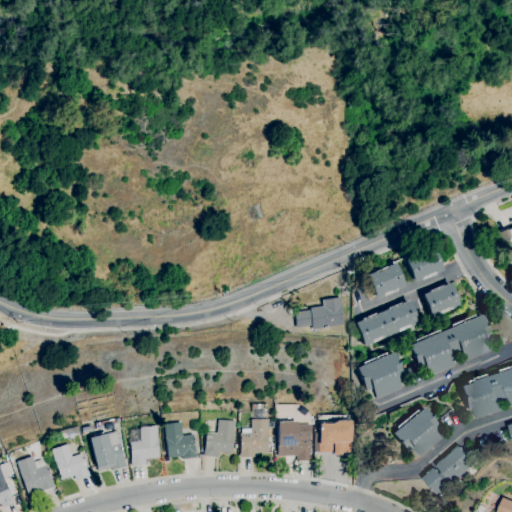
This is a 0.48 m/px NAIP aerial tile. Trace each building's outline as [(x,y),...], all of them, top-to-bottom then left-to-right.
[(505,229),(506,230),(511,227),(511,261),(509,263),(496,234),(505,229)] [(413,282),(403,259),(431,247),(441,270),(434,273),(435,274),(420,280),(420,279),(413,282)] [(375,298),(365,275),(393,263),(403,286),(396,289),(396,290),(383,296),(382,295),(375,298)] [(432,317),(422,294),(429,291),(442,285),(442,286),(449,283),(459,306),(432,317)] [(311,335),(310,330),(312,330),(312,326),(296,328),(294,312),(309,310),(309,308),(322,306),(321,300),(339,298),(343,325),(316,329),(317,334),(311,335)] [(364,346),(354,323),(362,320),(362,319),(375,314),(388,309),(387,308),(401,303),(409,300),(418,323),(364,346)] [(428,376),(423,363),(417,365),(409,346),(416,343),(415,340),(439,330),(440,332),(451,327),(450,325),(473,315),(474,318),(481,315),(491,338),(485,340),(489,351),(464,361),(460,351),(450,355),(454,366),(428,376)] [(376,399),(371,389),(366,391),(356,368),(363,365),(362,363),(385,353),(386,355),(393,352),(403,375),(396,378),(400,388),(376,399)] [(475,418),(473,408),(466,410),(459,386),(466,384),(465,382),(489,374),(490,377),(503,373),(502,370),(511,366),(511,407),(509,397),(499,400),(502,410),(475,418)] [(420,456),(413,448),(408,452),(392,434),(398,429),(396,427),(415,410),(417,412),(422,408),(438,426),(434,430),(440,438),(420,456)] [(240,458),(239,434),(241,434),(241,430),(250,429),(250,420),(267,419),(268,453),(253,454),(254,457),(240,458)] [(217,458),(203,457),(205,433),(216,433),(217,420),(234,422),(232,453),(217,452),(217,458)] [(316,422),(317,454),(348,454),(347,421),(316,422)] [(182,459),(181,456),(167,458),(163,425),(179,422),(181,436),(192,434),(195,458),(182,459)] [(297,461),(297,456),(277,456),(276,422),(295,422),(296,425),(310,424),(310,439),(309,439),(310,456),(310,461),(297,461)] [(81,434),(80,428),(90,426),(91,431),(81,434)] [(130,466),(130,460),(131,460),(129,442),(130,442),(129,431),(139,430),(139,428),(155,426),(159,458),(145,459),(145,465),(130,466)] [(97,472),(88,438),(92,437),(92,435),(100,433),(101,435),(116,431),(118,440),(120,439),(122,445),(119,445),(125,467),(112,471),(111,468),(97,472)] [(75,481),(73,476),(60,480),(54,463),(50,450),(66,444),(71,457),(81,453),(87,471),(89,476),(75,481)] [(437,495),(422,478),(427,474),(426,473),(432,467),(434,468),(435,467),(440,473),(442,472),(437,466),(438,465),(437,463),(443,458),(444,459),(453,452),(452,451),(458,445),(459,447),(460,446),(465,452),(467,450),(476,461),(437,495)] [(26,494),(15,462),(31,456),(33,463),(42,459),(44,465),(46,465),(53,484),(54,487),(44,491),(43,488),(26,494)] [(0,471),(10,492),(10,493),(14,503),(2,508),(0,505),(0,471)] [(498,511),(505,497),(511,500),(511,511),(498,511)]
